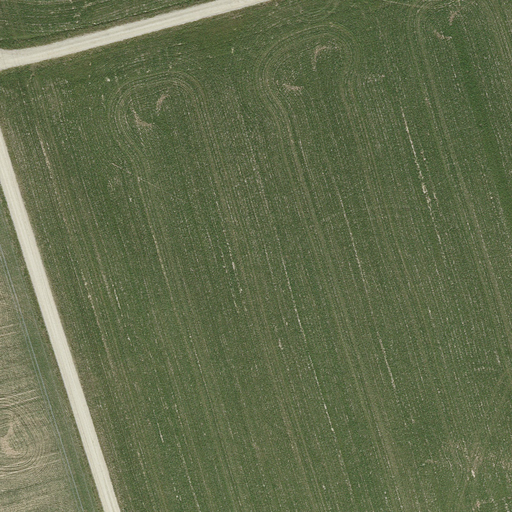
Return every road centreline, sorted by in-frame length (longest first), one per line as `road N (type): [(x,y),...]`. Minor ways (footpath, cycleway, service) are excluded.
road 1 (track): [(0,150),(114,511)]
road 2 (track): [(0,65),(258,0)]
